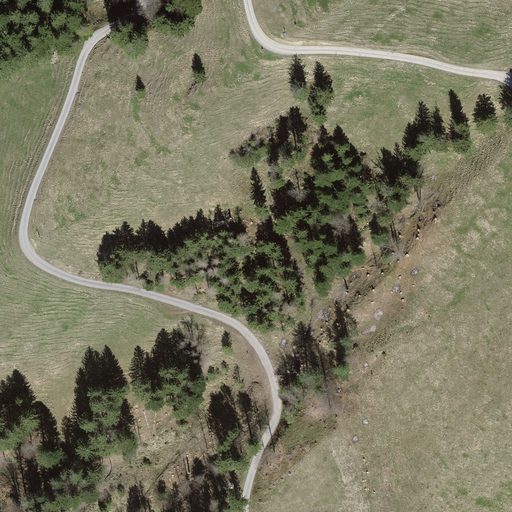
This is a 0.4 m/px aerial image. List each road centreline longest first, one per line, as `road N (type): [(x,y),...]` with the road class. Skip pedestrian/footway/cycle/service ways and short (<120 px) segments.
road 1 (track): [(135,0),(91,33),(31,182),(30,241),(55,272),(237,321),(281,405),(254,511)]
road 2 (track): [(247,0),(272,45),(438,65),(511,83)]
